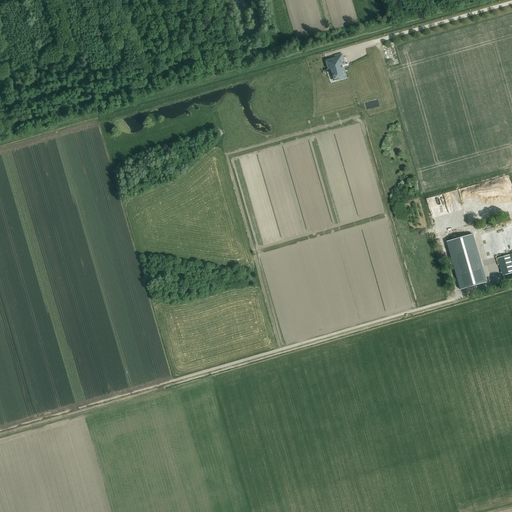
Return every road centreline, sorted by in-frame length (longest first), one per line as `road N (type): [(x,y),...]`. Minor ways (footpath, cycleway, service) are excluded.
road 1 (track): [(0,139),(285,56)]
road 2 (track): [(482,0),(285,56)]
